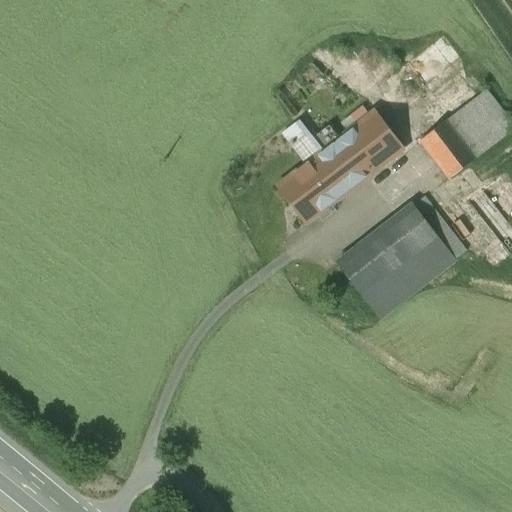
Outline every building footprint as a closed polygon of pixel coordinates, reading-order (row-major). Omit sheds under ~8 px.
[(444,37),(409,64),(426,86),(461,59),(444,37)] [(511,125),(486,91),(448,121),(477,159),(511,132),(511,125)] [(367,102),(345,120),(329,99),(298,123),(322,154),(308,164),(279,187),(307,224),(404,150),(367,102)] [(477,159),(448,121),(421,142),(450,180),(477,159)] [(322,154),(298,123),(284,134),(308,164),(322,154)] [(425,197),(413,206),(456,261),(467,252),(425,197)] [(413,206),(337,264),(380,319),(456,261),(413,206)]
